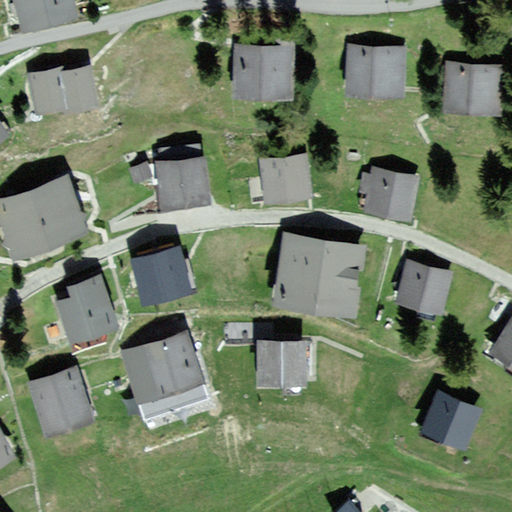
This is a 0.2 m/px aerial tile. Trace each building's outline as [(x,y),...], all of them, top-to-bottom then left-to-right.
[(76,14),(72,0),(16,0),(24,27),(76,14)] [(291,45),(235,46),(236,96),(292,95),(291,45)] [(406,47),(347,45),(345,95),(404,97),(406,47)] [(509,65),(447,62),(444,110),(506,113),(509,65)] [(63,64),(27,71),(35,111),(66,105),(67,109),(98,103),(91,64),(64,70),(63,64)] [(0,138),(9,133),(0,120),(0,138)] [(306,154),(261,158),(266,200),(311,195),(306,154)] [(204,156),(157,161),(162,203),(209,198),(204,156)] [(152,176),(147,162),(131,167),(136,181),(152,176)] [(419,176),(373,166),(372,173),(363,171),(359,190),(368,192),(365,207),(410,217),(419,176)] [(88,230),(68,174),(0,198),(0,217),(14,256),(88,230)] [(365,244),(285,233),(274,301),(355,313),(365,244)] [(180,247),(132,258),(142,299),(189,288),(180,247)] [(456,271),(409,259),(399,301),(445,313),(456,271)] [(69,285),(73,297),(57,302),(69,339),(117,324),(102,275),(69,285)] [(511,316),(490,351),(511,364),(511,316)] [(187,331),(123,351),(140,402),(204,381),(187,331)] [(305,341),(259,340),(257,382),(304,383),(305,341)] [(77,366),(30,381),(47,433),(94,418),(77,366)] [(481,409),(438,390),(421,430),(464,448),(481,409)] [(0,428),(0,464),(15,455),(0,428)] [(361,511),(350,499),(335,511),(361,511)]
